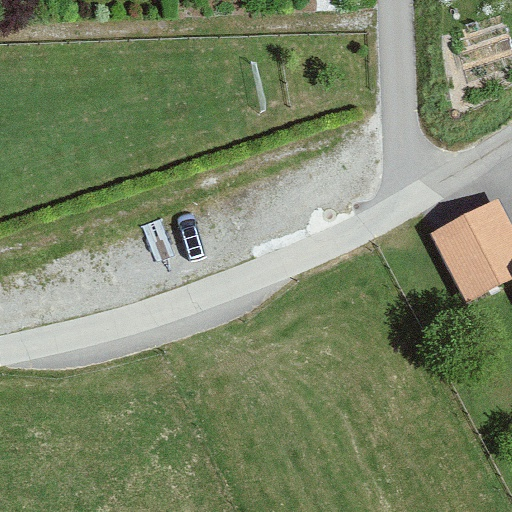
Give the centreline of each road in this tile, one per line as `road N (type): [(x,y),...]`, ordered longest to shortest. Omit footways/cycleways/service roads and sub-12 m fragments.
road 1 (residential): [(0,355),(188,300),(400,200),(398,0)]
road 2 (track): [(511,135),(400,200)]
